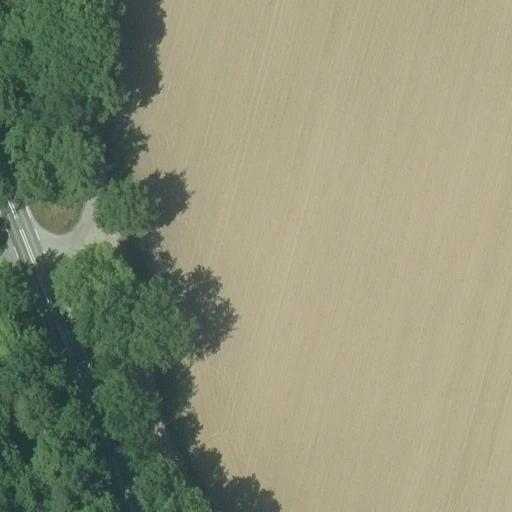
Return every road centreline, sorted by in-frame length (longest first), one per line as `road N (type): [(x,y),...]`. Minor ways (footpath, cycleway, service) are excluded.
road 1 (secondary): [(129,511),(26,262)]
road 2 (unclassified): [(60,0),(115,235)]
road 3 (unclassified): [(162,422),(115,235)]
